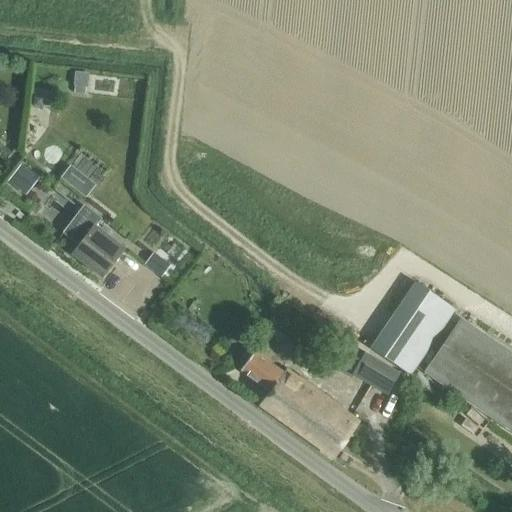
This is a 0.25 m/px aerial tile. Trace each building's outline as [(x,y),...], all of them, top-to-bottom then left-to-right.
[(75,73),(73,87),(74,88),(85,89),(87,89),(89,75),(75,73)] [(33,99),(32,108),(41,109),(42,100),(33,99)] [(14,151),(7,160),(14,165),(21,156),(14,151)] [(19,165),(3,186),(15,195),(31,174),(19,165)] [(70,166),(60,179),(85,199),(95,186),(70,166)] [(63,234),(78,246),(71,255),(103,279),(124,250),(94,228),(100,220),(83,207),(63,234)] [(153,255),(144,266),(161,279),(170,267),(153,255)] [(415,284),(369,352),(409,379),(455,312),(415,284)] [(511,430),(511,352),(462,319),(426,372),(511,430)] [(351,377),(386,397),(399,375),(340,341),(325,366),(349,380),(351,377)] [(255,352),(241,372),(270,393),(261,406),(333,458),(359,422),(288,370),(285,374),(255,352)]
